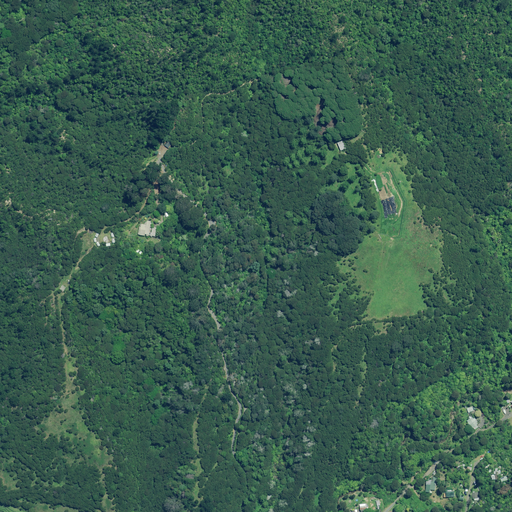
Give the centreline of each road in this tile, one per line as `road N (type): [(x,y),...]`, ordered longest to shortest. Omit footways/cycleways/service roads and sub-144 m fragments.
road 1 (track): [(86,510),(78,489),(39,469),(7,422),(18,398),(41,381),(52,331),(46,299),(74,268),(78,236),(138,210),(156,188),(158,164)]
road 2 (track): [(158,164),(201,204),(212,230),(198,244),(207,306),(239,408),(235,446),(248,479),(240,511)]
road 3 (track): [(158,164),(196,138),(200,99),(254,82),(269,82),(297,116),(318,119),(334,144),(354,148)]
road 4 (track): [(125,511),(149,459),(166,471),(161,511)]
